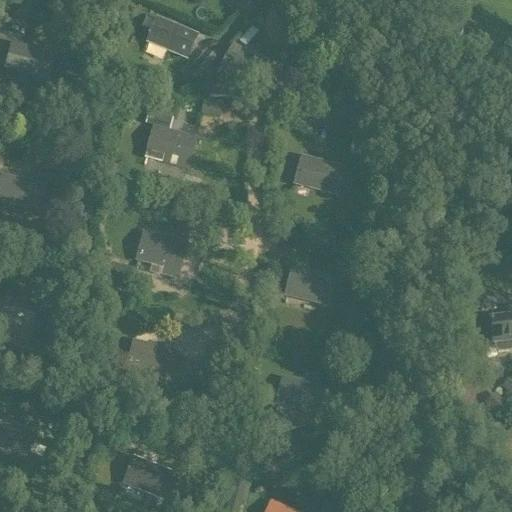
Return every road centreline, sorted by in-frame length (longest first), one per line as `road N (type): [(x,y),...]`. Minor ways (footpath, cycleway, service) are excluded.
road 1 (track): [(413,511),(436,176),(430,148),(396,92),(298,0)]
road 2 (track): [(342,37),(265,114),(244,328)]
